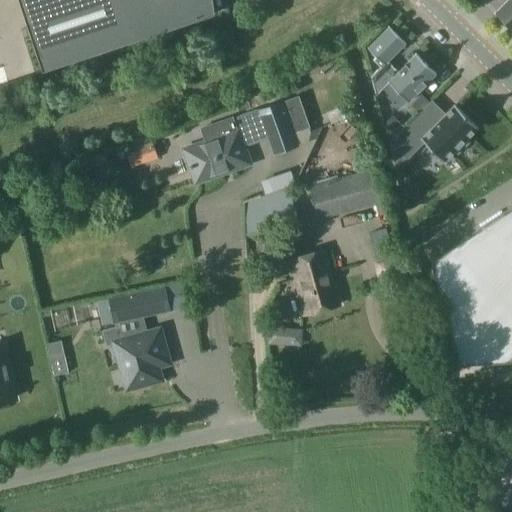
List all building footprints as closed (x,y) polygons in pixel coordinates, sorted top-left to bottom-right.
[(18,0),(42,71),(215,14),(212,0),(18,0)] [(511,0),(508,0),(496,12),(511,27),(511,0)] [(368,48),(368,47),(367,48),(376,57),(373,60),(391,79),(389,81),(388,81),(408,102),(409,101),(435,74),(435,75),(436,74),(416,53),(415,54),(415,55),(398,72),(387,61),(405,44),(405,45),(406,44),(389,26),(388,28),(368,48)] [(258,111),(273,154),(298,145),(293,133),(309,128),(298,97),(258,111)] [(391,142),(390,142),(406,158),(423,141),(444,162),(454,151),(457,154),(469,142),(466,139),(478,128),(455,105),(428,132),(414,118),(405,127),(391,142)] [(393,116),(384,125),(387,139),(391,142),(405,127),(393,116)] [(186,150),(190,164),(189,164),(190,169),(192,169),(196,181),(248,163),(237,132),(186,150)] [(128,168),(157,159),(151,141),(123,150),(128,168)] [(318,220),(380,203),(370,169),(309,186),(318,220)] [(511,361),(511,207),(431,261),(459,364),(511,361)] [(369,233),(377,261),(393,256),(385,229),(369,233)] [(324,250),(289,260),(304,314),(339,305),(324,250)] [(187,279),(131,295),(137,316),(193,301),(187,279)] [(128,367),(133,387),(160,379),(156,366),(168,363),(162,341),(156,343),(153,332),(124,339),(121,325),(102,331),(106,347),(115,344),(122,368),(128,367)] [(282,326),(261,326),(261,349),(283,349),(282,326)]
